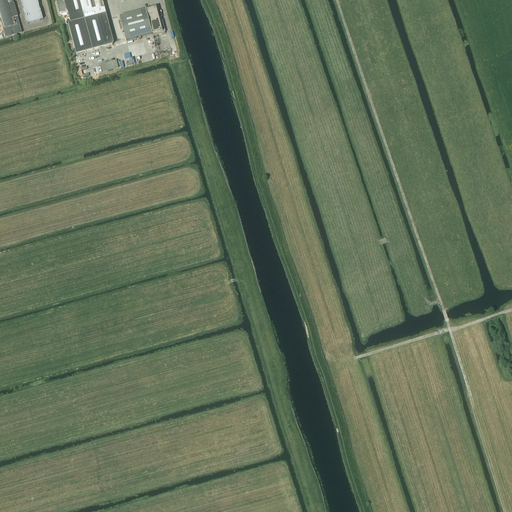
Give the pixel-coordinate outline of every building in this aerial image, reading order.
[(13,4),(12,0),(0,0),(0,12),(2,21),(0,21),(5,38),(21,33),(17,17),(14,4),(13,4)] [(39,11),(38,6),(37,2),(36,0),(19,0),(23,11),(23,10),(24,15),(27,25),(42,20),(39,10),(39,11)] [(64,0),(57,0),(58,1),(57,3),(60,14),(61,15),(68,14),(64,0)] [(64,0),(68,14),(70,21),(84,17),(83,15),(79,0),(64,0)] [(79,0),(83,15),(84,17),(106,12),(105,9),(102,0),(79,0)] [(163,32),(156,7),(146,10),(146,9),(145,10),(120,17),(126,42),(152,35),(153,35),(152,35),(163,32)] [(106,12),(84,17),(93,51),(93,50),(112,45),(114,43),(106,14),(106,12)] [(71,23),(68,24),(76,55),(92,51),(93,51),(84,17),(70,21),(71,23)]
